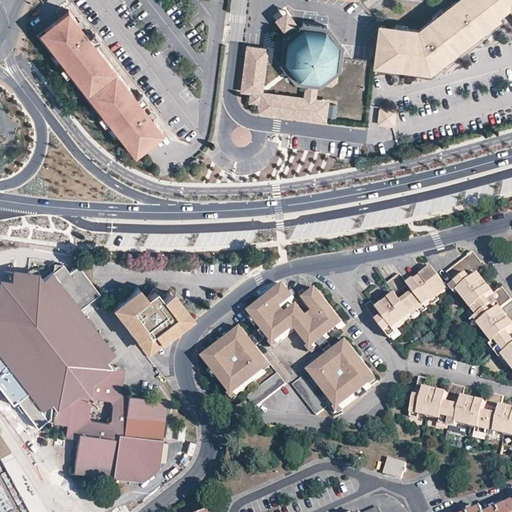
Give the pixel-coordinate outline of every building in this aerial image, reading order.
[(457,0),(443,11),(445,13),(445,14),(437,20),(435,17),(419,30),(407,28),(407,31),(396,30),(396,27),(384,25),(383,33),(380,32),(377,53),(381,54),(380,62),(392,63),(399,64),(402,65),(402,59),(410,60),(410,66),(430,68),(433,65),(439,61),(441,60),(438,57),(442,54),(444,57),(446,56),(452,51),(459,45),(454,39),(459,35),(464,41),(470,37),(476,32),(478,31),(475,28),(479,26),(481,28),(483,27),(488,23),(496,17),(491,10),(494,8),(495,8),(488,0),(457,0)] [(509,4),(505,3),(503,1),(500,3),(505,10),(510,6),(509,4)] [(136,95),(95,42),(89,35),(87,32),(86,33),(81,27),(76,22),(78,20),(69,8),(36,33),(52,53),(59,61),(62,65),(68,73),(99,114),(106,122),(109,126),(115,134),(117,136),(121,133),(125,139),(129,136),(131,139),(136,146),(138,149),(163,130),(153,117),(148,121),(144,116),(147,113),(142,107),(144,105),(142,103),(136,95)] [(296,19),(287,9),(276,17),(285,28),(287,26),(286,25),(293,20),(294,21),(296,19)] [(445,13),(443,11),(441,9),(433,15),(435,17),(437,20),(445,14),(445,13)] [(86,23),(82,17),(78,20),(76,22),(81,27),(86,23)] [(328,26),(329,25),(327,24),(326,25),(305,23),(305,21),(303,21),(303,23),(298,27),(294,21),(293,20),(286,25),(287,26),(292,32),(287,36),(285,35),(284,37),(285,38),(283,59),(281,59),(282,62),(283,61),(296,78),(295,79),(297,80),(298,79),(307,80),(306,89),(317,90),(318,82),(319,82),(320,83),(322,83),(321,81),(324,79),(325,82),(332,83),(337,79),(338,72),(336,70),(338,68),(339,69),(341,67),(339,66),(342,45),(344,45),(343,43),(341,43),(328,26)] [(491,27),(488,23),(483,27),(486,31),(491,27)] [(95,42),(102,37),(96,29),(89,35),(95,42)] [(479,36),(476,32),(470,37),(474,41),(479,36)] [(264,61),(265,47),(248,44),(242,90),(252,91),(251,101),(260,102),(259,111),(326,120),(328,103),(298,99),(297,103),(293,103),(293,101),(263,98),(263,95),(261,91),(257,91),(260,60),(264,61)] [(263,90),(268,47),(265,47),(264,61),(260,60),(257,91),(261,91),(263,95),(263,98),(293,101),(293,103),(297,103),(298,99),(328,103),(329,99),(316,97),(317,90),(306,89),(305,96),(263,90)] [(455,55),(452,51),(446,56),(449,60),(455,55)] [(59,61),(52,53),(50,55),(57,63),(59,61)] [(442,65),(439,61),(433,65),(436,69),(442,65)] [(68,73),(62,65),(60,67),(66,75),(68,73)] [(142,103),(149,98),(143,90),(136,95),(142,103)] [(397,109),(380,107),(378,123),(395,125),(397,109)] [(153,117),(155,116),(150,111),(147,113),(144,116),(148,121),(153,117)] [(106,122),(99,114),(97,115),(104,123),(106,122)] [(115,134),(109,126),(106,127),(113,135),(115,134)] [(136,146),(131,139),(125,143),(130,151),(136,146)] [(478,270),(487,264),(481,257),(479,259),(470,249),(445,268),(453,279),(451,281),(457,288),(471,306),(476,312),(473,314),(478,321),(493,339),(498,346),(502,351),(511,364),(511,318),(510,316),(497,325),(493,320),(506,310),(500,303),(510,295),(501,283),(493,289),(488,282),(475,292),(471,286),(484,276),(478,270)] [(430,264),(418,272),(429,285),(422,289),(413,276),(406,281),(399,272),(387,281),(395,291),(388,296),(398,309),(392,313),(382,301),(376,306),(370,299),(365,303),(387,332),(393,327),(413,312),(425,303),(437,293),(442,289),(447,285),(430,264)] [(70,423),(74,421),(80,429),(77,431),(75,438),(72,470),(110,474),(114,481),(153,484),(159,441),(163,398),(120,393),(122,367),(103,364),(103,358),(91,344),(93,332),(99,328),(81,310),(99,298),(77,268),(71,274),(62,265),(54,272),(47,279),(41,282),(38,274),(14,272),(14,283),(2,281),(0,290),(0,392),(12,408),(19,403),(38,429),(51,420),(64,423),(70,423)] [(418,272),(413,276),(422,289),(429,285),(418,272)] [(488,282),(484,276),(471,286),(475,292),(488,282)] [(457,288),(451,281),(448,283),(454,290),(457,288)] [(115,303),(110,307),(123,323),(125,323),(141,343),(142,342),(145,347),(151,343),(152,344),(172,329),(173,331),(191,317),(187,312),(185,313),(181,308),(183,306),(178,300),(176,301),(171,295),(173,294),(171,291),(166,294),(167,296),(162,299),(155,291),(145,298),(140,292),(142,291),(138,285),(133,289),(134,291),(128,295),(127,294),(121,299),(122,300),(116,305),(115,303)] [(250,313),(255,318),(265,332),(270,339),(273,342),(273,343),(280,343),(295,332),(284,318),(280,320),(275,315),(284,308),(296,299),(285,285),(250,313)] [(154,286),(145,298),(155,291),(162,299),(167,296),(166,294),(154,286)] [(305,300),(315,312),(321,320),(314,325),(312,322),(298,332),(310,347),(316,347),(320,344),(327,339),(339,329),(346,325),(319,290),(305,300)] [(388,296),(382,301),(392,313),(398,309),(388,296)] [(427,305),(425,303),(413,312),(415,315),(427,305)] [(299,306),(288,314),(297,325),(309,317),(299,306)] [(288,314),(284,308),(275,315),(280,320),(284,318),(288,314)] [(510,316),(506,310),(493,320),(497,325),(510,316)] [(315,312),(309,317),(312,322),(314,325),(321,320),(315,312)] [(478,321),(473,314),(469,317),(475,323),(478,321)] [(265,332),(255,318),(251,322),(261,334),(265,332)] [(269,360),(259,348),(253,340),(244,328),(210,354),(216,360),(209,366),(213,371),(220,378),(233,395),(239,394),(266,372),(261,366),(269,360)] [(343,334),(339,329),(327,339),(331,343),(343,334)] [(270,339),(265,332),(261,334),(253,340),(259,348),(270,339)] [(337,351),(331,343),(327,339),(320,344),(329,356),(337,351)] [(498,346),(493,339),(489,342),(495,348),(498,346)] [(329,356),(316,366),(322,374),(315,379),(337,408),(343,408),(360,396),(366,391),(372,386),(367,379),(374,373),(349,340),(337,351),(329,356)] [(216,360),(210,354),(204,359),(209,366),(216,360)] [(273,366),(269,360),(261,366),(266,372),(273,366)] [(322,374),(316,366),(309,372),(315,379),(322,374)] [(220,378),(213,371),(209,374),(215,382),(220,378)] [(278,373),(248,397),(256,407),(287,384),(278,373)] [(379,380),(374,373),(367,379),(372,386),(379,380)] [(427,376),(419,374),(416,386),(424,388),(423,394),(415,393),(411,410),(419,412),(442,417),(450,419),(457,420),(480,425),(487,427),(495,429),(510,432),(511,432),(511,420),(505,419),(509,404),(501,402),(503,393),(488,390),(486,399),(478,397),(474,413),(467,411),(471,395),(463,393),(464,385),(450,381),(448,390),(439,388),(436,405),(429,403),(433,387),(425,385),(427,376)] [(304,376),(294,384),(317,413),(327,406),(304,376)] [(439,388),(433,387),(429,403),(436,405),(439,388)] [(366,391),(360,396),(362,399),(369,394),(366,391)] [(478,397),(471,395),(467,411),(474,413),(478,397)] [(70,423),(64,423),(63,436),(75,438),(77,431),(80,429),(74,421),(70,423)] [(344,447),(341,454),(359,460),(361,452),(344,447)] [(389,458),(384,474),(402,479),(406,463),(389,458)] [(511,511),(511,502),(509,504),(506,506),(498,509),(494,511),(491,511),(511,511)]
